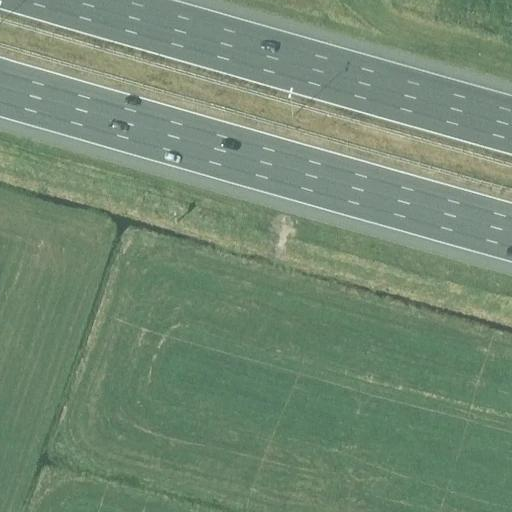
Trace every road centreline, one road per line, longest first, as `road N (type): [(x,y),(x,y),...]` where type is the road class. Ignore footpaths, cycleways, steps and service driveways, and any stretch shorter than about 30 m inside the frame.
road 1 (motorway): [(0,85),(511,232)]
road 2 (motorway): [(511,126),(61,0)]
